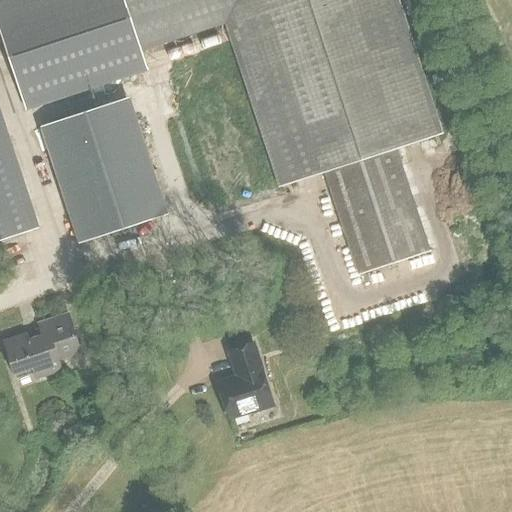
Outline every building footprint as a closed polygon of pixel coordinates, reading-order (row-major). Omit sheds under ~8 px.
[(6,0),(0,2),(0,35),(25,109),(34,106),(124,76),(146,68),(140,53),(227,24),(280,188),(326,173),(360,276),(432,252),(398,150),(444,135),(400,0),(6,0)] [(129,99),(42,128),(81,245),(168,216),(129,99)] [(0,145),(0,241),(29,232),(0,145)] [(17,373),(34,367),(38,379),(63,371),(58,358),(80,351),(69,315),(45,323),(47,329),(7,342),(17,373)] [(219,385),(230,419),(254,411),(256,413),(266,409),(268,406),(273,405),(254,344),(230,352),(239,378),(219,385)]
